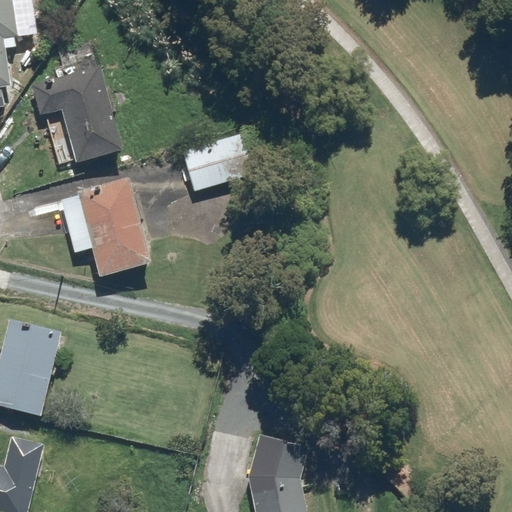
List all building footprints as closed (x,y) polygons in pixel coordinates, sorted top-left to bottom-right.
[(0,0),(0,81),(12,80),(5,34),(22,31),(16,0),(0,0)] [(61,168),(130,149),(107,66),(38,85),(61,168)] [(187,151),(198,191),(257,174),(249,148),(245,134),(187,151)] [(158,261),(135,178),(82,192),(83,195),(64,201),(79,253),(97,248),(105,276),(158,261)] [(0,403),(45,415),(66,332),(14,319),(0,373),(0,403)] [(247,474),(255,438),(219,431),(212,466),(247,474)] [(15,436),(7,467),(0,465),(0,511),(31,511),(41,476),(49,444),(15,436)] [(265,436),(254,477),(260,511),(310,511),(304,479),(313,448),(265,436)] [(36,511),(77,511),(78,508),(40,498),(36,511)]
